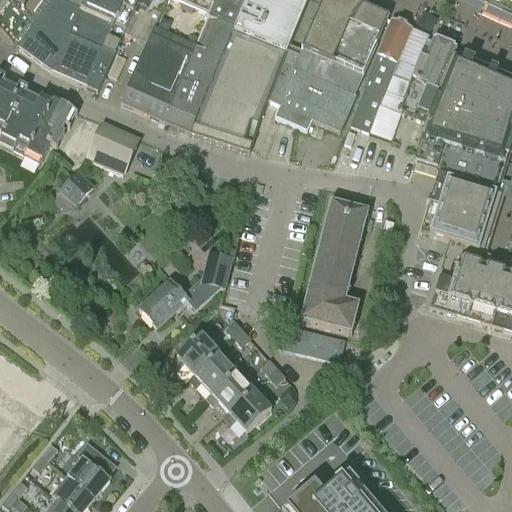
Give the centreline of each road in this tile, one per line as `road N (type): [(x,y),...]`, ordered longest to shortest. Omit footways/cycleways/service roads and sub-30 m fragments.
road 1 (tertiary): [(177,466),(111,400),(0,313)]
road 2 (unclassified): [(106,115),(0,58)]
